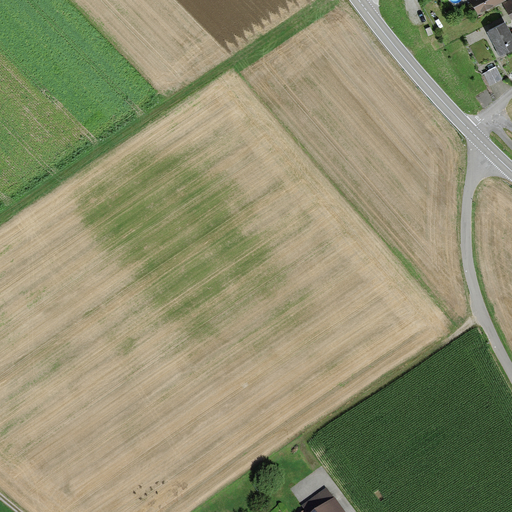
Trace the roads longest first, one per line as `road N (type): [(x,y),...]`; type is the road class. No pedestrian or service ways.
road 1 (residential): [(511,371),(482,313),(467,252),(472,181),(490,151)]
road 2 (secondary): [(357,0),(468,129)]
